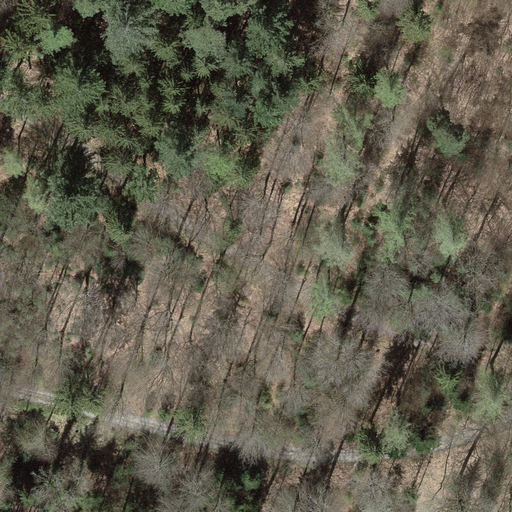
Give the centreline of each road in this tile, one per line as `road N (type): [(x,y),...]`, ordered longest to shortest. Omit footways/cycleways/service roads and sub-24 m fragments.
road 1 (track): [(0,93),(103,165),(390,333),(433,344),(511,335)]
road 2 (track): [(511,409),(421,440),(278,451),(0,396)]
